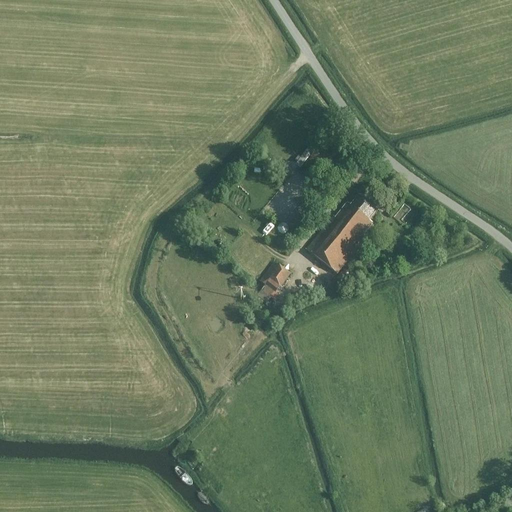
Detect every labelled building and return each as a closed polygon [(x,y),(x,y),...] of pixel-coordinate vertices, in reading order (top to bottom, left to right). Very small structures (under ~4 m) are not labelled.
[(313,153),(309,150),(296,165),(301,169),(313,153)] [(337,164),(319,150),(312,159),(330,173),(337,164)] [(348,203),(336,218),(333,216),(306,250),(337,274),(366,236),(364,234),(373,223),(370,221),(378,211),(359,196),(351,206),(348,203)] [(274,262),(260,281),(265,285),(257,296),(267,303),(271,299),(274,301),(279,296),(276,294),(282,287),(281,286),(289,274),(274,262)] [(352,277),(343,270),(337,279),(345,285),(352,277)]
